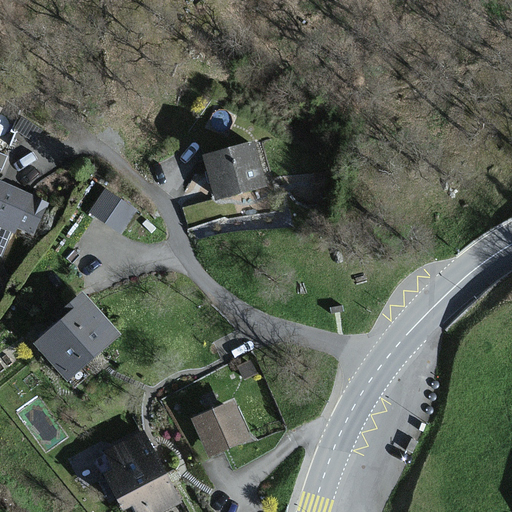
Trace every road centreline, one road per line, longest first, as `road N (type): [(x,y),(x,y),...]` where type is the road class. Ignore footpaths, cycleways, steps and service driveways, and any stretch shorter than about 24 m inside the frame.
road 1 (residential): [(173,206),(185,256),(217,294),(279,331),(360,349),(380,367)]
road 2 (tertiary): [(380,367),(449,291),(511,243)]
road 3 (tertiary): [(322,479),(380,367)]
